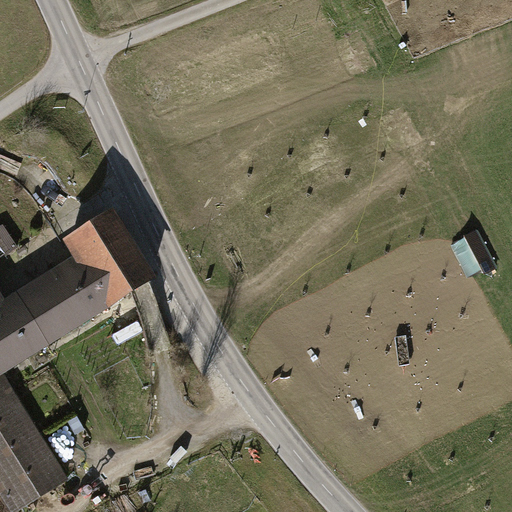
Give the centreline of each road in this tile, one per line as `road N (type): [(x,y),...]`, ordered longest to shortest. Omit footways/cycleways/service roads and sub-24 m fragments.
road 1 (tertiary): [(348,511),(255,399),(185,290),(80,62)]
road 2 (track): [(80,62),(230,0)]
